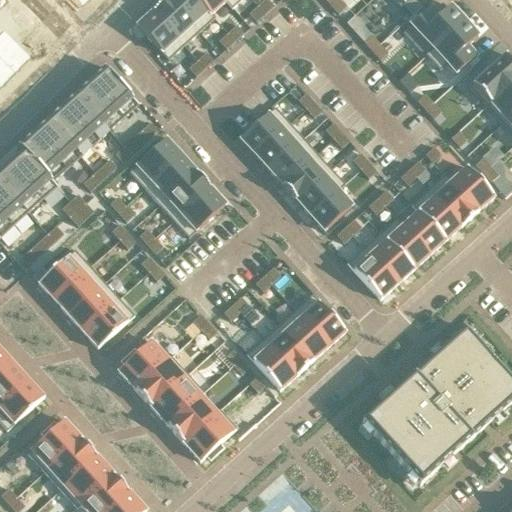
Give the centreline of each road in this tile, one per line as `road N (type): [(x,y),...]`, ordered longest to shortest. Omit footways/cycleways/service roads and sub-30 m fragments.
road 1 (residential): [(104,29),(385,336)]
road 2 (residential): [(191,511),(385,336)]
road 3 (residential): [(385,336),(511,221)]
road 4 (residential): [(0,133),(104,29)]
